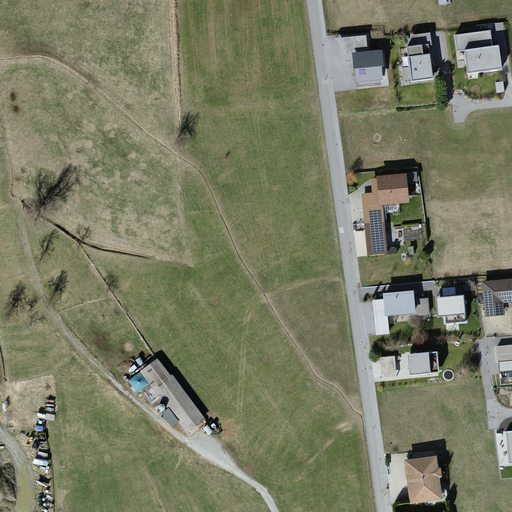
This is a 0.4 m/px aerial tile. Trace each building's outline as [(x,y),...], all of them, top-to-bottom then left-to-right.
[(490,30),(454,36),(457,51),(464,50),(468,74),(502,69),(498,45),(492,46),(490,30)] [(366,35),(335,38),(352,78),(355,77),(356,86),(384,83),(381,50),(367,51),(366,35)] [(428,44),(407,47),(411,82),(433,79),(428,44)] [(406,174),(377,176),(379,193),(361,194),(367,255),(387,254),(383,205),(409,203),(406,174)] [(511,282),(484,286),(487,317),(502,315),(500,304),(511,302),(511,282)] [(411,294),(383,296),(384,318),(413,316),(411,294)] [(463,295),(436,298),(438,316),(465,313),(463,295)] [(435,356),(406,358),(407,376),(436,374),(435,356)] [(204,419),(158,359),(128,381),(137,393),(141,391),(154,409),(163,402),(186,433),(204,419)] [(434,460),(405,465),(411,503),(440,499),(434,460)]
